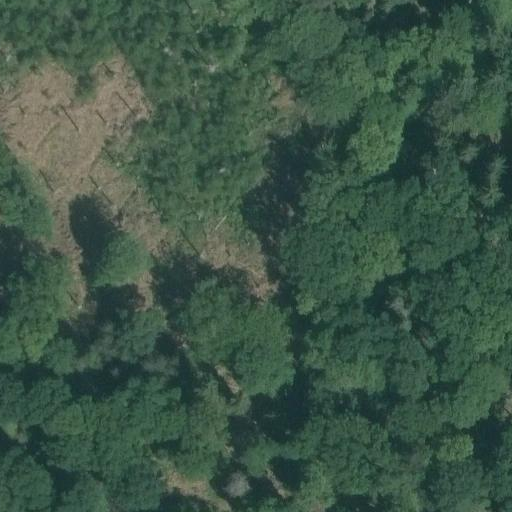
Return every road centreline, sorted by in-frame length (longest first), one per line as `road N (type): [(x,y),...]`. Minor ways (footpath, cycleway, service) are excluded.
road 1 (track): [(0,439),(511,438)]
road 2 (track): [(259,0),(511,255)]
